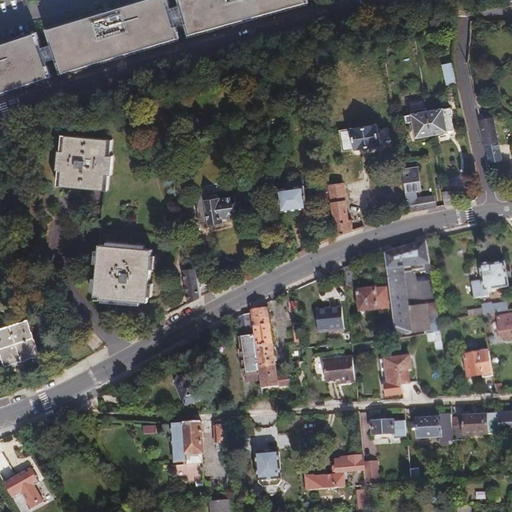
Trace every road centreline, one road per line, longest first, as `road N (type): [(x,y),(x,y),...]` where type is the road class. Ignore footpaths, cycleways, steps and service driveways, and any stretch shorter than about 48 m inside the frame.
road 1 (secondary): [(61,392),(335,249),(492,210)]
road 2 (residential): [(511,397),(178,417),(98,415),(61,392)]
road 3 (tertiary): [(363,0),(0,110)]
road 4 (residential): [(511,12),(460,15),(457,60),(492,210)]
